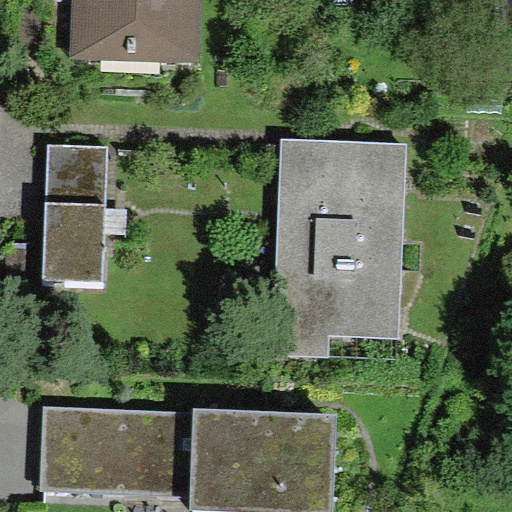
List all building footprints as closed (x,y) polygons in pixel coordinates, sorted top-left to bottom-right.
[(73,0),(71,62),(199,67),(202,0),(73,0)] [(511,0),(499,0),(499,3),(497,3),(496,38),(511,37),(511,0)] [(407,151),(281,145),(271,360),(329,362),(330,340),(398,343),(407,151)] [(107,153),(51,151),(45,287),(102,290),(107,153)] [(193,500),(196,417),(46,413),(42,496),(193,500)] [(213,418),(196,417),(193,500),(192,511),(332,511),(336,422),(213,418)]
